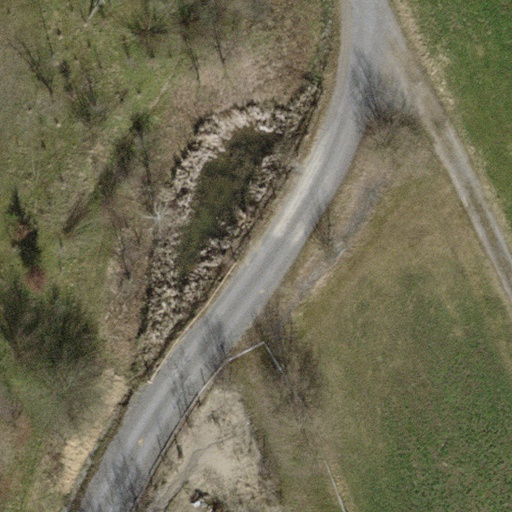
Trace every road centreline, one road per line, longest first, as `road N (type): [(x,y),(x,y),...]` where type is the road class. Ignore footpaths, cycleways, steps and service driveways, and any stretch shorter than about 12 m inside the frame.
road 1 (track): [(98,511),(381,69),(353,0)]
road 2 (track): [(0,298),(93,0)]
road 3 (track): [(511,320),(381,69)]
